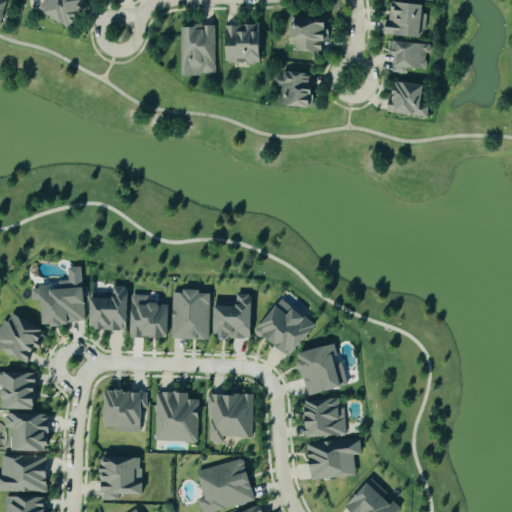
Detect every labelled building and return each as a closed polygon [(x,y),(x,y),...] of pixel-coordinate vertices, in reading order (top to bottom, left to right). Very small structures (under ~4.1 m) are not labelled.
[(43,0),(38,9),(69,30),(83,10),(78,7),(82,0),(81,0),(43,0)] [(424,5),(390,3),(388,36),(422,38),(424,5)] [(291,52),(322,53),(322,42),(328,42),(329,19),(292,18),(291,52)] [(181,76),(215,75),(215,26),(180,26),(181,76)] [(227,26),(228,63),(261,62),(261,26),(227,26)] [(407,74),(407,68),(425,69),(426,54),(429,54),(429,44),(389,42),(389,54),(393,55),(392,73),(407,74)] [(280,86),(279,107),(311,108),(313,75),(274,74),(274,86),(280,86)] [(427,117),(429,108),(422,107),(424,85),(393,82),(389,113),(427,117)] [(85,324),(83,268),(68,268),(69,282),(58,282),(59,288),(30,289),(31,301),(42,301),(43,326),(85,324)] [(91,299),(90,330),(127,331),(129,288),(113,287),(113,300),(91,299)] [(209,340),(210,293),(173,292),(173,339),(209,340)] [(251,339),(252,295),(236,295),(236,308),(215,307),(214,338),(251,339)] [(131,338),(168,340),(170,305),(147,304),(147,296),(133,296),(131,338)] [(315,325),(280,299),(256,333),(291,358),(315,325)] [(0,350),(29,363),(36,347),(38,348),(46,331),(11,315),(8,323),(2,320),(0,325),(0,350)] [(308,397),(343,388),(333,346),(297,355),(308,397)] [(37,375),(0,373),(0,387),(2,388),(1,410),(35,411),(37,375)] [(105,428),(113,428),(113,432),(143,433),(144,393),(106,392),(105,428)] [(155,442),(198,443),(199,401),(188,400),(189,394),(156,393),(155,442)] [(223,438),(251,439),(253,396),(209,395),(208,443),(223,444),(223,438)] [(306,438),(346,437),(345,415),(341,415),(341,400),(305,401),(306,438)] [(48,453),(49,416),(6,415),(5,429),(11,429),(11,452),(48,453)] [(356,477),(355,456),(362,456),(361,441),(308,444),(310,480),(356,477)] [(0,492),(47,492),(47,457),(1,457),(1,477),(0,476),(0,492)] [(143,459),(102,458),(101,500),(118,501),(118,495),(142,496),(143,459)] [(197,472),(204,499),(198,501),(201,511),(218,511),(255,502),(244,460),(197,472)] [(399,511),(370,483),(345,507),(350,511),(399,511)] [(46,511),(47,499),(5,498),(4,511),(46,511)]
